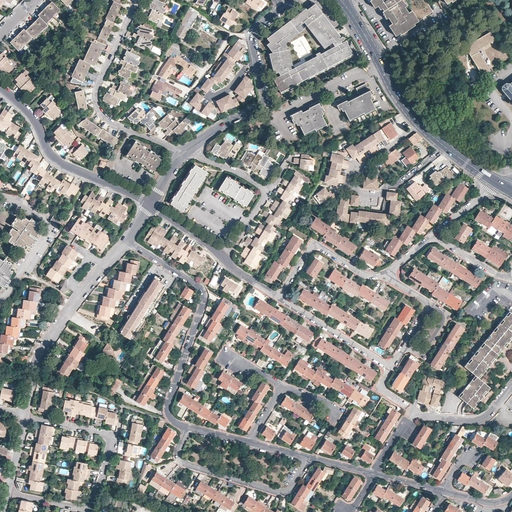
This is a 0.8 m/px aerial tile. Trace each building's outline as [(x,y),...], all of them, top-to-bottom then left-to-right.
[(153,2),(150,8),(163,14),(164,11),(165,8),(162,6),(163,4),(164,2),(165,0),(153,0),(152,1),(153,2)] [(198,0),(196,4),(204,6),(208,0),(213,0),(214,4),(211,9),(215,10),(221,0),(198,0)] [(242,0),(256,10),(260,6),(262,7),(265,3),(260,0),(242,0)] [(408,0),(371,0),(375,4),(376,4),(377,6),(380,4),(392,23),(389,25),(396,36),(406,30),(405,29),(410,26),(411,27),(421,20),(408,0)] [(408,0),(421,20),(428,15),(417,0),(408,0)] [(417,0),(428,15),(433,12),(425,0),(417,0)] [(115,1),(113,5),(121,9),(122,7),(121,6),(122,4),(121,4),(120,3),(115,1)] [(60,11),(61,10),(54,2),(52,4),(51,3),(49,5),(58,13),(60,11)] [(267,54),(271,74),(277,73),(278,75),(272,79),(279,93),(353,55),(346,40),(341,42),(341,41),(344,39),(344,38),(343,37),(342,37),(339,39),(338,38),(336,35),(338,33),(315,4),(307,10),(306,8),(293,18),(292,17),(266,37),(270,42),(267,45),(273,53),(267,54)] [(46,8),(55,17),(56,16),(58,13),(49,5),(47,6),(46,8)] [(163,17),(164,14),(163,14),(150,8),(147,6),(145,10),(149,12),(151,13),(150,15),(148,19),(156,22),(157,20),(158,18),(162,20),(163,17)] [(238,13),(229,7),(225,14),(224,13),(220,19),(230,25),(232,23),(234,20),(238,13)] [(53,18),(55,17),(46,8),(44,10),(42,12),(51,20),(53,18)] [(118,13),(111,9),(108,14),(117,18),(118,15),(117,15),(118,13)] [(197,14),(188,9),(181,23),(189,27),(197,14)] [(51,20),(42,12),(41,13),(40,14),(41,15),(40,16),(40,17),(41,18),(47,24),(49,22),(51,20)] [(48,27),(49,26),(47,24),(41,18),(40,19),(39,18),(38,19),(37,20),(46,29),(48,27)] [(108,19),(106,23),(114,27),(115,24),(114,24),(115,22),(113,22),(108,19)] [(34,24),(43,32),(44,31),(46,29),(37,20),(35,22),(34,24)] [(152,29),(153,25),(147,22),(145,26),(143,25),(141,24),(139,29),(140,30),(138,34),(150,40),(151,37),(152,34),(150,33),(151,31),(152,29)] [(189,27),(181,23),(175,32),(183,37),(189,27)] [(41,34),(43,32),(34,24),(32,25),(30,27),(39,36),(41,34)] [(34,38),(36,39),(37,38),(39,36),(30,27),(29,28),(28,29),(29,31),(28,32),(34,38)] [(111,31),(104,28),(102,32),(110,36),(111,34),(110,33),(111,31)] [(21,33),(30,41),(34,38),(28,32),(27,30),(26,30),(25,31),(24,30),(23,31),(21,33)] [(491,32),(465,47),(482,75),(490,71),(479,50),(496,40),(491,32)] [(19,37),(27,44),(30,41),(21,33),(20,34),(19,35),(20,36),(19,37)] [(151,43),(152,41),(150,40),(138,34),(135,33),(133,36),(136,37),(139,39),(138,41),(136,45),(143,48),(144,46),(145,44),(149,46),(151,43)] [(14,39),(23,48),(27,44),(19,37),(18,38),(17,37),(16,38),(14,39)] [(20,51),(23,48),(14,39),(13,40),(12,42),(13,43),(12,44),(20,51)] [(224,54),(229,58),(225,63),(222,61),(216,70),(218,71),(214,77),(213,76),(211,79),(208,76),(200,86),(206,91),(213,81),(215,83),(218,79),(220,81),(235,63),(233,62),(236,59),(237,59),(243,52),(241,51),(243,48),(247,47),(246,42),(246,40),(244,40),(243,40),(242,39),(241,39),(229,53),(227,51),(224,54)] [(174,40),(171,43),(178,48),(180,45),(175,42),(175,41),(174,40)] [(171,43),(169,42),(166,48),(164,52),(169,56),(170,53),(172,55),(173,52),(172,51),(173,49),(179,54),(182,51),(178,48),(171,43)] [(94,49),(102,52),(103,50),(102,49),(103,47),(96,44),(94,49)] [(137,55),(139,51),(133,48),(131,52),(129,51),(127,55),(126,56),(125,59),(124,61),(137,67),(138,64),(140,61),(137,60),(139,56),(137,55)] [(188,55),(194,60),(199,53),(192,49),(188,55)] [(90,57),(98,61),(99,59),(98,58),(99,56),(92,53),(90,57)] [(0,67),(9,59),(6,56),(4,58),(1,55),(0,54),(0,67)] [(196,69),(179,56),(177,54),(175,57),(173,57),(171,55),(162,68),(165,70),(166,69),(170,72),(172,69),(171,67),(173,64),(178,63),(181,65),(184,67),(182,70),(191,77),(196,69)] [(97,64),(98,61),(90,57),(87,62),(91,64),(92,64),(95,65),(96,63),(97,64)] [(9,59),(0,67),(0,70),(2,72),(3,71),(4,73),(5,72),(7,73),(9,73),(13,69),(13,67),(10,64),(12,62),(9,59)] [(82,65),(90,69),(91,66),(90,66),(91,64),(87,62),(84,60),(82,65)] [(119,74),(128,79),(129,77),(131,74),(132,71),(136,73),(137,69),(139,67),(137,67),(124,61),(122,60),(120,63),(123,64),(126,65),(125,68),(122,67),(119,74)] [(88,72),(90,69),(82,65),(79,70),(86,73),(87,72),(88,72)] [(162,68),(158,74),(165,77),(166,77),(170,72),(166,69),(165,70),(162,68)] [(30,73),(27,70),(26,70),(23,73),(21,73),(17,77),(17,79),(18,81),(17,82),(19,84),(18,85),(20,86),(21,88),(31,78),(28,74),(30,73)] [(158,74),(153,72),(153,74),(152,76),(158,80),(160,80),(158,84),(157,83),(154,82),(151,90),(153,91),(151,96),(160,100),(162,95),(161,95),(161,93),(162,90),(165,88),(168,90),(173,92),(173,93),(177,95),(179,92),(180,92),(181,89),(168,83),(168,84),(165,82),(163,81),(165,77),(158,74)] [(37,82),(35,80),(34,81),(31,78),(21,88),(23,90),(24,91),(25,90),(26,92),(27,91),(29,92),(31,92),(35,88),(35,87),(37,85),(37,82)] [(253,85),(243,78),(238,84),(233,90),(244,97),(253,85)] [(127,94),(129,95),(130,94),(132,90),(128,88),(129,87),(130,85),(122,81),(122,83),(121,85),(119,87),(117,86),(114,84),(112,88),(127,94)] [(511,81),(509,84),(508,83),(505,82),(501,86),(501,89),(508,99),(508,100),(508,101),(508,102),(509,104),(510,104),(511,104),(511,103),(511,81)] [(367,86),(366,83),(356,87),(359,95),(348,101),(347,99),(337,104),(340,110),(342,108),(343,110),(344,109),(350,121),(364,113),(365,115),(376,109),(370,98),(372,98),(370,94),(372,93),(369,85),(367,86)] [(112,88),(111,87),(109,91),(112,92),(115,93),(114,95),(110,94),(107,92),(106,94),(105,98),(103,100),(116,106),(117,104),(119,100),(120,98),(124,100),(125,97),(127,94),(112,88)] [(234,104),(229,93),(222,97),(215,100),(221,111),(234,104)] [(203,99),(197,95),(190,105),(196,109),(200,103),(203,99)] [(44,112),(46,113),(56,104),(53,101),(51,103),(48,100),(47,100),(42,103),(42,105),(43,107),(42,108),(44,110),(43,110),(44,112)] [(324,111),(320,102),(309,107),(309,108),(302,111),(301,109),(290,115),(294,124),(296,123),(297,125),(299,124),(304,134),(315,129),(316,131),(327,125),(322,114),(323,113),(322,112),(324,111)] [(200,103),(196,109),(202,113),(206,107),(200,103)] [(215,108),(209,103),(206,107),(202,113),(208,118),(215,108)] [(56,104),(46,113),(48,116),(49,117),(50,116),(51,118),(52,116),(54,118),(56,118),(60,114),(60,112),(57,109),(59,107),(56,104)] [(135,122),(136,123),(139,120),(146,114),(144,112),(142,109),(139,112),(138,110),(136,108),(135,109),(132,106),(127,111),(131,115),(129,116),(132,119),(133,120),(135,122)] [(0,125),(9,112),(7,111),(4,109),(1,113),(3,114),(1,116),(0,114),(0,125)] [(151,112),(150,110),(146,114),(139,120),(144,125),(145,124),(146,122),(149,126),(148,127),(151,130),(156,125),(153,122),(154,121),(153,119),(151,117),(154,115),(151,112)] [(11,114),(9,112),(0,125),(0,128),(3,130),(5,128),(8,130),(13,123),(9,120),(8,120),(9,118),(10,119),(13,115),(11,114)] [(165,133),(167,136),(169,134),(180,123),(178,121),(176,119),(173,121),(172,120),(169,117),(167,114),(159,122),(164,129),(165,128),(167,126),(169,128),(167,131),(165,133)] [(190,119),(187,117),(183,121),(180,123),(169,134),(171,137),(174,134),(176,132),(178,134),(179,136),(181,138),(187,132),(186,131),(184,129),(192,121),(190,118),(190,119)] [(82,125),(86,128),(91,121),(89,119),(88,121),(86,119),(82,125)] [(394,128),(388,119),(379,123),(382,127),(379,130),(386,141),(397,134),(394,129),(394,128)] [(13,123),(8,130),(7,133),(10,135),(12,132),(16,134),(14,137),(17,139),(21,133),(18,131),(20,128),(18,127),(17,125),(16,127),(14,125),(15,124),(13,123)] [(67,134),(67,133),(64,130),(66,128),(67,127),(63,123),(60,125),(60,126),(59,127),(55,131),(54,133),(56,135),(55,136),(56,137),(55,138),(57,140),(58,141),(59,142),(67,134)] [(94,125),(90,131),(93,134),(99,126),(96,125),(95,126),(94,125)] [(99,126),(93,134),(98,136),(98,135),(102,130),(100,129),(100,128),(99,126)] [(98,135),(102,138),(107,131),(105,129),(104,130),(103,129),(102,130),(98,135)] [(386,141),(379,130),(373,134),(379,143),(381,141),(381,140),(382,140),(382,141),(382,142),(385,146),(388,144),(386,141)] [(422,138),(416,132),(408,138),(413,144),(422,138)] [(70,136),(67,133),(67,134),(59,142),(60,143),(61,144),(62,143),(64,145),(65,144),(66,146),(68,146),(74,140),(70,136)] [(110,134),(106,141),(110,143),(115,136),(113,135),(112,136),(110,134)] [(379,143),(373,134),(366,138),(376,153),(380,150),(376,145),(375,145),(376,144),(377,144),(379,143)] [(115,136),(110,143),(114,146),(118,140),(117,139),(117,138),(115,136)] [(376,153),(366,138),(360,142),(366,151),(367,150),(367,149),(369,149),(369,150),(372,155),(376,153)] [(233,146),(227,142),(224,141),(220,147),(216,145),(212,152),(219,156),(220,154),(226,158),(228,155),(230,152),(232,153),(230,156),(228,158),(231,160),(240,145),(238,144),(236,142),(233,146)] [(139,144),(135,142),(128,154),(132,157),(131,158),(135,160),(136,159),(140,161),(142,163),(147,166),(147,167),(150,169),(151,168),(155,171),(162,159),(158,156),(159,155),(155,153),(155,154),(150,151),(147,149),(143,147),(144,146),(140,144),(139,144)] [(366,151),(360,142),(354,146),(357,150),(357,151),(364,161),(367,159),(364,154),(363,153),(363,152),(364,152),(366,151)] [(23,145),(21,144),(19,147),(16,151),(16,152),(20,154),(18,157),(22,160),(29,149),(27,148),(24,146),(23,148),(22,146),(23,145)] [(75,146),(69,152),(71,153),(72,155),(74,154),(77,156),(78,155),(80,157),(81,156),(82,157),(84,158),(89,153),(89,152),(85,148),(86,147),(83,144),(78,149),(75,146)] [(353,160),(355,158),(355,157),(357,157),(357,158),(360,163),(364,161),(357,151),(357,150),(354,146),(352,144),(346,148),(349,153),(353,160)] [(405,149),(401,144),(395,149),(399,155),(405,149)] [(417,157),(410,147),(402,153),(406,158),(402,161),(406,166),(410,163),(410,164),(411,163),(412,165),(416,162),(414,160),(418,157),(417,157)] [(344,153),(333,149),(332,154),(344,157),(349,153),(346,148),(343,150),(344,153)] [(29,149),(22,160),(26,163),(28,159),(31,161),(34,158),(36,154),(35,153),(34,154),(32,153),(33,152),(31,151),(29,149)] [(254,169),(262,156),(260,155),(257,153),(255,156),(254,155),(250,152),(248,151),(242,160),(244,161),(247,164),(249,165),(250,164),(252,161),(254,162),(252,165),(250,168),(253,170),(254,169)] [(392,151),(382,159),(387,165),(397,157),(396,157),(392,151)] [(39,156),(36,154),(34,158),(31,161),(29,165),(33,167),(31,170),(35,173),(40,166),(42,163),(38,160),(40,157),(39,156)] [(264,154),(262,156),(254,169),(258,171),(259,168),(261,165),(263,166),(261,169),(259,172),(261,174),(265,176),(266,177),(274,166),(272,164),(268,162),(266,161),(269,157),(266,155),(264,154)] [(344,157),(332,154),(330,160),(332,161),(349,165),(350,161),(344,160),(343,160),(343,159),(344,157)] [(294,159),(293,164),(298,165),(298,163),(300,164),(300,169),(308,170),(308,166),(312,167),(312,161),(309,161),(310,157),(302,156),(301,160),(294,159)] [(349,165),(332,161),(330,168),(340,171),(341,169),(340,168),(341,167),(342,168),(348,170),(349,165)] [(208,172),(196,164),(193,169),(192,168),(189,171),(190,172),(185,181),(184,180),(182,183),(183,184),(180,189),(178,192),(176,196),(175,195),(172,199),(173,199),(171,203),(183,212),(185,207),(187,208),(189,204),(188,204),(191,200),(192,197),(195,192),(196,193),(198,189),(197,189),(203,180),(204,181),(206,177),(205,176),(208,172)] [(40,166),(35,173),(39,175),(37,178),(41,181),(47,172),(47,171),(45,170),(43,169),(42,170),(40,169),(41,167),(40,166)] [(442,169),(442,170),(444,172),(441,174),(439,172),(438,170),(437,171),(435,170),(429,175),(430,177),(429,178),(435,186),(446,178),(447,180),(455,174),(451,169),(450,171),(446,166),(442,169)] [(330,168),(328,176),(345,180),(346,176),(340,175),(339,175),(339,174),(340,174),(340,171),(330,168)] [(47,172),(41,181),(40,182),(44,185),(46,182),(50,185),(54,177),(52,176),(51,177),(50,176),(50,175),(49,174),(47,172)] [(307,177),(300,172),(298,176),(295,174),(293,177),(294,178),(294,180),(292,179),(290,182),(300,188),(307,177)] [(328,176),(326,175),(324,182),(337,186),(337,183),(337,182),(338,181),(339,182),(344,184),(345,180),(328,176)] [(226,176),(219,189),(223,191),(222,192),(226,195),(226,194),(231,196),(234,198),(238,201),(237,202),(241,204),(241,203),(246,206),(254,194),(250,191),(250,190),(246,188),(242,186),(238,184),(234,181),(235,180),(231,178),(231,179),(226,176)] [(378,178),(367,176),(367,180),(365,180),(364,188),(379,190),(380,182),(378,182),(378,178)] [(50,185),(48,187),(53,190),(55,187),(57,189),(59,187),(62,182),(60,181),(59,182),(57,181),(58,180),(56,178),(54,177),(50,185)] [(297,192),(300,188),(290,182),(284,178),(282,183),(285,185),(286,184),(288,185),(285,189),(292,194),(294,191),(297,192)] [(61,192),(65,195),(66,193),(72,184),(69,183),(67,182),(66,183),(65,182),(66,181),(64,179),(62,182),(59,187),(63,189),(61,192)] [(418,186),(419,186),(415,181),(407,188),(416,200),(424,194),(421,190),(418,186)] [(74,184),(72,183),(72,184),(66,193),(71,197),(73,193),(76,195),(80,188),(78,187),(78,188),(76,187),(77,186),(74,184)] [(451,196),(455,199),(459,202),(467,188),(459,183),(454,192),(451,196)] [(292,200),(295,195),(292,194),(285,189),(279,186),(277,190),(280,193),(281,192),(283,193),(280,197),(283,199),(287,202),(289,198),(292,200)] [(330,200),(335,196),(333,193),(331,194),(330,195),(328,192),(324,187),(316,193),(323,201),(327,197),(330,200)] [(392,210),(390,210),(390,214),(400,216),(402,201),(397,200),(399,192),(388,191),(387,195),(389,195),(388,199),(392,199),(391,203),(393,203),(392,210)] [(83,207),(87,210),(90,206),(94,199),(97,195),(95,193),(93,192),(90,196),(92,197),(91,198),(89,197),(86,195),(81,202),(85,204),(83,207)] [(355,204),(355,205),(359,206),(360,195),(352,194),(352,199),(341,197),(341,205),(338,204),(337,212),(338,212),(338,218),(342,218),(342,220),(349,221),(350,217),(349,216),(349,213),(348,213),(347,213),(347,209),(349,209),(350,203),(351,203),(355,204)] [(446,212),(455,199),(451,196),(447,194),(438,207),(441,209),(446,212)] [(91,211),(95,213),(98,209),(103,202),(105,198),(103,197),(101,195),(99,199),(100,200),(99,202),(97,201),(94,199),(90,206),(93,208),(91,211)] [(100,215),(104,218),(107,213),(112,206),(114,202),(112,200),(110,199),(107,203),(109,204),(108,206),(106,205),(103,202),(98,209),(102,212),(100,215)] [(273,203),(288,213),(291,209),(288,207),(290,204),(287,202),(283,199),(280,204),(279,203),(279,201),(275,199),(273,203)] [(109,218),(113,221),(123,206),(120,204),(119,203),(116,207),(117,208),(116,210),(115,209),(112,206),(107,213),(110,215),(109,218)] [(273,215),(280,219),(282,216),(285,218),(288,213),(273,203),(270,208),(273,210),(275,209),(276,210),(273,215)] [(433,223),(441,209),(438,207),(433,204),(425,218),(428,220),(433,223)] [(123,206),(113,221),(117,224),(119,221),(123,223),(127,216),(123,214),(122,213),(124,211),(125,212),(127,209),(124,207),(123,206)] [(277,224),(280,219),(273,215),(264,210),(261,214),(265,217),(266,215),(268,216),(265,221),(268,223),(272,225),(274,222),(277,224)] [(355,213),(352,213),(350,221),(358,223),(358,220),(388,225),(389,216),(384,215),(385,213),(378,212),(378,214),(370,213),(371,211),(363,210),(363,212),(360,212),(356,211),(355,213)] [(491,224),(494,219),(480,211),(475,218),(489,227),(491,224)] [(62,219),(54,214),(52,219),(59,223),(62,219)] [(420,234),(428,220),(425,218),(420,215),(412,229),(415,231),(420,234)] [(26,218),(24,217),(23,220),(17,216),(15,218),(16,219),(15,221),(14,220),(13,222),(14,223),(13,225),(18,228),(17,229),(14,227),(11,231),(12,232),(11,234),(13,235),(10,241),(12,242),(13,241),(15,242),(14,244),(16,245),(17,244),(19,245),(20,244),(24,246),(25,245),(26,246),(27,244),(33,248),(35,245),(33,244),(34,242),(36,243),(37,241),(36,240),(37,239),(32,236),(33,234),(37,236),(39,232),(38,231),(39,229),(37,228),(40,222),(38,221),(37,223),(36,222),(37,220),(34,218),(32,220),(31,220),(27,217),(26,218)] [(496,216),(494,219),(491,224),(504,232),(503,235),(511,241),(511,226),(509,224),(496,216)] [(324,235),(329,227),(326,225),(327,223),(323,221),(322,222),(316,218),(311,226),(324,235)] [(79,234),(86,224),(78,219),(70,231),(74,234),(75,232),(79,235),(79,234)] [(86,223),(86,224),(79,234),(81,236),(81,238),(85,241),(86,240),(94,228),(86,223)] [(257,227),(273,237),(276,233),(273,231),(275,227),(272,225),(268,223),(265,228),(263,227),(264,226),(260,223),(257,227)] [(472,229),(463,224),(455,237),(463,242),(472,229)] [(148,242),(153,244),(162,229),(160,227),(158,226),(156,230),(157,230),(156,232),(154,231),(151,230),(147,236),(150,238),(148,242)] [(406,244),(415,231),(412,229),(407,226),(398,239),(402,241),(406,244)] [(94,227),(94,228),(86,240),(91,243),(92,241),(95,243),(102,232),(94,227)] [(262,241),(265,243),(267,240),(270,241),(273,237),(257,227),(255,232),(259,234),(260,233),(261,234),(258,238),(262,241)] [(336,230),(329,227),(324,235),(323,237),(350,254),(355,246),(348,241),(349,239),(344,235),(343,238),(334,233),(336,230)] [(159,244),(162,246),(167,239),(163,237),(162,236),(163,235),(164,235),(167,232),(164,230),(162,229),(153,244),(157,247),(159,244)] [(102,232),(95,243),(97,245),(96,246),(101,249),(110,237),(102,232)] [(285,248),(293,254),(302,240),(293,235),(289,242),(288,241),(285,244),(287,245),(285,248)] [(164,251),(168,254),(170,251),(175,244),(178,239),(176,237),(173,236),(171,240),(172,240),(171,242),(170,241),(167,239),(162,246),(166,248),(164,251)] [(253,247),(260,251),(263,246),(260,244),(262,241),(258,238),(255,237),(252,241),(251,240),(252,239),(248,236),(245,241),(253,247)] [(398,239),(394,236),(390,242),(387,240),(383,248),(386,250),(394,255),(402,241),(398,239)] [(376,244),(367,239),(365,242),(373,248),(376,244)] [(491,249),(477,240),(472,248),(486,257),(499,265),(506,254),(493,246),(491,249)] [(176,259),(178,256),(182,249),(186,244),(183,242),(181,241),(179,245),(180,245),(179,247),(178,246),(175,244),(170,251),(173,253),(172,256),(176,259)] [(366,245),(363,243),(356,255),(359,257),(366,245)] [(75,255),(77,256),(79,253),(70,247),(67,245),(62,253),(63,254),(72,260),(75,255)] [(179,261),(184,264),(186,261),(192,251),(194,249),(191,247),(190,246),(187,250),(189,251),(187,252),(186,252),(182,249),(178,256),(181,258),(179,261)] [(243,251),(258,260),(261,256),(258,254),(260,251),(253,247),(250,251),(249,250),(250,249),(246,246),(243,251)] [(284,267),(293,254),(285,248),(276,262),(283,266),(284,267)] [(440,264),(444,256),(432,248),(427,256),(440,264)] [(369,251),(365,249),(360,257),(373,266),(374,264),(379,258),(379,257),(370,250),(369,251)] [(195,253),(192,251),(186,261),(190,264),(192,261),(196,263),(194,266),(197,268),(201,261),(198,259),(200,256),(199,256),(197,255),(196,256),(194,254),(195,253)] [(255,265),(258,260),(243,251),(240,255),(244,257),(245,256),(247,257),(244,262),(250,266),(252,263),(255,265)] [(75,261),(74,261),(72,260),(63,254),(58,261),(68,268),(71,264),(73,265),(75,261)] [(451,271),(456,264),(444,256),(440,264),(451,271)] [(0,259),(0,286),(1,288),(2,285),(8,288),(9,286),(8,285),(9,283),(10,284),(12,281),(10,280),(11,279),(7,277),(8,276),(12,278),(14,273),(12,272),(13,271),(11,270),(15,264),(12,262),(12,263),(10,262),(11,261),(8,260),(7,262),(5,261),(1,258),(0,259)] [(323,263),(315,258),(307,272),(315,277),(323,263)] [(382,260),(379,258),(374,264),(378,267),(382,260)] [(125,271),(132,272),(136,273),(138,261),(130,260),(130,264),(125,263),(124,267),(126,267),(125,271)] [(68,268),(58,261),(57,261),(52,268),(62,275),(64,271),(66,272),(68,268)] [(274,279),(283,266),(276,262),(275,261),(266,274),(274,279)] [(464,279),(468,271),(456,264),(451,271),(464,279)] [(62,275),(52,268),(47,276),(56,282),(58,277),(59,278),(62,275)] [(421,284),(426,276),(414,268),(409,276),(421,284)] [(131,281),(132,272),(125,271),(124,271),(120,270),(119,275),(116,275),(115,279),(127,281),(131,281)] [(342,287),(347,279),(341,275),(335,271),(334,270),(329,278),(330,279),(333,281),(342,287)] [(480,279),(468,271),(464,279),(476,286),(480,279)] [(158,278),(158,277),(155,275),(151,282),(145,292),(144,292),(138,301),(139,301),(130,315),(130,316),(131,316),(131,317),(130,318),(130,319),(129,319),(128,319),(127,319),(124,325),(123,325),(120,330),(121,331),(120,333),(123,335),(125,331),(127,332),(131,326),(129,324),(133,317),(138,320),(162,283),(160,282),(162,280),(161,280),(160,280),(159,280),(158,280),(158,279),(158,278)] [(438,284),(426,276),(421,284),(433,291),(437,286),(438,284)] [(230,283),(231,282),(226,278),(221,285),(224,287),(222,290),(227,293),(229,290),(237,295),(241,288),(233,283),(232,284),(230,283)] [(126,290),(127,281),(115,279),(114,284),(112,284),(112,288),(121,289),(126,290)] [(361,287),(347,279),(342,287),(356,295),(357,293),(361,287)] [(167,287),(162,283),(138,320),(133,317),(129,324),(131,326),(127,332),(125,331),(123,335),(133,341),(167,287)] [(179,297),(184,301),(186,298),(188,299),(193,291),(183,285),(179,292),(181,294),(179,297)] [(362,285),(361,287),(357,293),(371,302),(376,293),(362,285)] [(449,294),(437,286),(433,291),(432,294),(444,302),(449,294)] [(39,296),(41,296),(42,289),(34,287),(34,291),(30,291),(29,300),(38,301),(39,301),(39,296)] [(120,298),(121,289),(112,288),(109,288),(108,293),(107,292),(106,296),(116,298),(120,298)] [(312,294),(304,289),(299,297),(312,306),(317,298),(317,297),(319,294),(314,291),(312,294)] [(389,301),(376,293),(371,302),(384,310),(389,301)] [(461,301),(449,294),(444,302),(456,309),(461,301)] [(115,306),(116,298),(106,296),(104,296),(103,301),(101,300),(101,304),(111,306),(114,306),(115,306)] [(216,309),(223,314),(228,306),(231,302),(224,297),(216,309)] [(327,312),(331,306),(317,298),(312,306),(326,314),(327,312)] [(38,301),(29,300),(25,299),(23,309),(35,310),(36,304),(38,305),(38,301)] [(268,316),(273,308),(260,299),(255,308),(268,316)] [(174,311),(186,318),(191,310),(180,303),(174,311)] [(111,306),(101,304),(100,310),(98,310),(97,317),(104,319),(105,315),(109,316),(112,317),(114,306),(111,306)] [(341,321),(346,313),(332,304),(331,306),(327,312),(341,321)] [(397,319),(403,322),(405,324),(413,310),(406,305),(397,319)] [(223,314),(227,316),(232,308),(228,306),(223,314)] [(35,310),(23,309),(19,308),(18,317),(27,318),(29,318),(30,313),(34,314),(36,314),(37,310),(35,310)] [(282,324),(287,316),(273,308),(268,316),(282,324)] [(216,309),(211,318),(218,322),(223,314),(216,309)] [(181,326),(186,318),(174,311),(171,317),(172,318),(171,320),(181,326)] [(511,337),(511,313),(509,311),(463,365),(475,375),(458,396),(473,408),(490,388),(479,378),(511,337)] [(354,329),(359,321),(346,313),(341,321),(354,329)] [(295,333),(300,325),(287,316),(282,324),(295,333)] [(27,318),(18,317),(14,317),(12,326),(21,327),(24,327),(25,322),(26,322),(27,318)] [(395,336),(403,322),(397,319),(395,317),(386,331),(395,336)] [(208,328),(216,332),(221,324),(218,322),(211,318),(206,326),(208,328)] [(181,326),(171,320),(169,319),(164,328),(168,330),(176,335),(181,326)] [(372,330),(359,321),(354,329),(368,338),(372,330)] [(216,332),(219,335),(225,326),(221,324),(216,332)] [(447,337),(455,342),(464,328),(456,324),(447,337)] [(21,327),(12,326),(8,325),(7,334),(18,336),(19,331),(20,331),(21,327)] [(243,341),(250,330),(241,325),(237,332),(239,334),(237,337),(243,341)] [(314,333),(300,325),(295,333),(308,341),(314,333)] [(260,332),(252,327),(250,330),(258,335),(260,332)] [(208,328),(201,340),(208,344),(216,332),(208,328)] [(176,335),(168,330),(163,338),(165,340),(172,344),(173,341),(172,341),(173,339),(176,335)] [(251,346),(258,335),(250,330),(243,341),(246,343),(249,340),(250,341),(248,344),(251,346)] [(386,349),(395,336),(386,331),(378,344),(386,349)] [(18,336),(7,334),(3,334),(1,343),(10,344),(13,344),(13,339),(15,339),(18,340),(18,336)] [(74,347),(83,352),(88,344),(84,342),(86,338),(80,335),(76,341),(77,342),(74,347)] [(262,348),(265,343),(266,341),(258,335),(251,346),(256,349),(258,348),(259,346),(261,347),(262,348)] [(330,355),(335,347),(318,336),(313,344),(330,355)] [(447,355),(455,342),(447,337),(439,350),(447,355)] [(275,344),(267,339),(266,341),(265,343),(273,347),(275,344)] [(173,345),(172,344),(165,340),(164,342),(160,348),(168,353),(173,345)] [(120,350),(115,346),(115,345),(109,341),(107,343),(106,345),(103,350),(110,355),(107,359),(113,362),(115,358),(120,350)] [(10,344),(1,343),(0,342),(0,352),(1,352),(3,352),(7,353),(8,347),(9,348),(10,344)] [(269,356),(274,348),(273,347),(265,343),(262,348),(261,350),(269,356)] [(84,353),(83,352),(74,347),(73,346),(71,349),(72,350),(69,355),(80,361),(84,353)] [(168,353),(160,348),(157,347),(152,355),(163,362),(168,353)] [(304,356),(308,350),(303,347),(299,353),(304,356)] [(344,363),(349,355),(335,347),(330,355),(344,363)] [(200,356),(208,361),(213,353),(205,348),(200,356)] [(269,356),(277,360),(282,353),(274,348),(269,356)] [(282,353),(277,360),(286,366),(293,354),(285,349),(282,353)] [(439,369),(447,355),(439,350),(431,364),(439,369)] [(27,356),(19,354),(18,358),(19,358),(19,362),(24,363),(27,356)] [(75,369),(80,361),(69,355),(67,359),(65,358),(63,362),(64,362),(73,368),(75,369)] [(357,372),(362,364),(349,355),(344,363),(357,372)] [(412,355),(393,385),(401,390),(420,360),(412,355)] [(202,370),(208,361),(200,356),(195,365),(202,370)] [(265,361),(260,358),(257,364),(259,365),(262,367),(265,361)] [(310,363),(301,358),(299,361),(293,371),(293,372),(301,377),(303,374),(308,366),(310,363)] [(68,376),(73,368),(64,362),(61,367),(60,366),(56,373),(63,377),(64,374),(68,376)] [(202,370),(195,365),(193,364),(191,367),(193,368),(192,368),(191,368),(188,372),(192,375),(200,379),(202,381),(207,372),(205,371),(202,370)] [(376,372),(362,364),(357,372),(371,380),(376,372)] [(150,373),(160,380),(164,372),(157,367),(157,368),(155,366),(150,373)] [(303,374),(301,377),(307,380),(309,377),(311,379),(313,377),(316,372),(308,366),(303,374)] [(327,372),(319,366),(317,369),(325,375),(327,372)] [(321,382),(325,375),(317,369),(316,372),(313,377),(316,379),(314,383),(318,386),(321,382)] [(228,385),(233,377),(223,371),(219,378),(228,385)] [(148,372),(142,381),(143,382),(154,388),(160,380),(150,373),(148,372)] [(443,376),(432,374),(431,377),(424,375),(420,390),(419,390),(419,392),(420,392),(417,401),(424,403),(430,383),(435,385),(430,404),(430,405),(437,407),(440,395),(441,389),(442,390),(444,380),(442,380),(443,376)] [(202,381),(200,379),(192,375),(187,383),(198,390),(204,382),(202,381)] [(329,387),(331,385),(334,380),(325,375),(321,382),(329,387)] [(242,383),(233,377),(228,385),(237,390),(242,383)] [(122,381),(116,378),(111,388),(116,391),(122,381)] [(340,391),(345,384),(335,378),(334,380),(331,385),(340,391)] [(152,392),(154,388),(143,382),(138,390),(142,392),(149,397),(153,399),(156,395),(153,393),(152,392)] [(259,382),(254,389),(264,395),(270,386),(262,382),(261,383),(259,382)] [(370,389),(359,382),(357,385),(367,391),(370,389)] [(430,404),(435,385),(430,383),(424,403),(424,404),(430,406),(430,405),(430,404)] [(340,391),(349,397),(354,389),(345,384),(340,391)] [(44,386),(43,390),(44,390),(44,395),(43,399),(53,401),(55,392),(53,392),(54,388),(44,386)] [(5,399),(13,401),(15,391),(3,389),(1,398),(5,399)] [(264,395),(254,389),(249,397),(255,400),(259,403),(264,395)] [(354,389),(349,397),(359,403),(358,404),(363,407),(369,399),(354,389)] [(149,397),(142,392),(136,401),(144,405),(149,397)] [(189,407),(193,400),(184,394),(179,402),(189,407)] [(291,410),(296,402),(286,396),(281,405),(284,407),(285,406),(291,410)] [(51,410),(53,401),(43,399),(42,403),(41,408),(40,407),(39,411),(49,413),(50,409),(51,410)] [(75,400),(70,399),(70,400),(64,399),(62,410),(68,411),(67,415),(71,416),(75,400)] [(79,400),(75,400),(71,416),(76,417),(76,412),(81,413),(83,403),(78,402),(79,400)] [(198,413),(203,406),(193,400),(189,407),(198,413)] [(262,405),(259,403),(255,400),(252,404),(249,410),(256,414),(262,405)] [(207,419),(211,411),(207,408),(209,405),(205,402),(203,406),(198,413),(196,416),(201,419),(203,416),(207,419)] [(291,410),(300,416),(305,408),(296,402),(291,410)] [(83,403),(81,413),(85,414),(89,415),(89,416),(92,417),(95,406),(91,406),(91,404),(83,403)] [(102,408),(95,406),(92,417),(96,418),(96,416),(100,417),(105,418),(106,411),(107,408),(102,407),(102,408)] [(362,411),(355,406),(346,419),(353,424),(356,420),(359,415),(362,411)] [(394,423),(400,413),(392,409),(390,407),(387,411),(390,413),(387,418),(394,423)] [(305,408),(300,416),(310,422),(315,414),(305,408)] [(251,422),(256,414),(249,410),(244,418),(251,422)] [(114,412),(106,411),(105,418),(104,421),(112,422),(112,424),(116,424),(118,415),(114,414),(114,412)] [(220,416),(211,411),(207,419),(215,424),(216,421),(220,416)] [(230,419),(221,414),(220,416),(216,421),(225,427),(230,419)] [(131,431),(141,433),(143,424),(141,424),(142,421),(132,418),(131,422),(133,422),(131,431)] [(251,422),(244,418),(239,426),(246,430),(251,422)] [(388,432),(394,423),(387,418),(381,427),(388,432)] [(0,419),(0,436),(1,437),(1,436),(6,436),(8,426),(3,425),(4,421),(0,419)] [(345,437),(353,424),(346,419),(337,433),(345,437)] [(52,432),(53,427),(43,425),(42,430),(37,429),(37,433),(53,436),(54,432),(52,432)] [(282,429),(278,436),(290,443),(294,436),(291,434),(293,430),(285,425),(282,429)] [(388,432),(381,427),(377,425),(374,431),(377,433),(375,437),(383,442),(388,432)] [(418,434),(425,439),(431,429),(424,425),(418,434)] [(275,431),(267,426),(263,434),(271,439),(275,431)] [(467,426),(462,426),(462,427),(461,428),(457,436),(461,438),(467,426)] [(162,438),(170,442),(175,433),(168,428),(162,438)] [(485,431),(478,430),(476,433),(471,441),(481,447),(488,436),(489,434),(485,431)] [(139,442),(141,433),(131,431),(129,440),(127,439),(126,443),(129,444),(137,445),(138,442),(139,442)] [(317,437),(313,434),(309,431),(306,435),(301,443),(310,449),(317,437)] [(53,436),(37,433),(36,437),(40,438),(39,443),(48,445),(49,445),(50,440),(52,440),(53,436)] [(501,439),(494,434),(494,435),(490,433),(489,434),(488,436),(481,447),(480,449),(484,451),(487,446),(492,450),(497,442),(499,443),(501,439)] [(420,448),(425,439),(418,434),(412,443),(420,448)] [(457,436),(456,435),(453,438),(449,436),(446,440),(450,443),(447,448),(455,452),(463,439),(461,438),(457,436)] [(71,438),(67,437),(62,436),(60,447),(69,448),(69,447),(73,448),(75,437),(71,436),(71,438)] [(78,438),(75,437),(73,448),(76,448),(76,450),(84,451),(86,441),(81,440),(78,439),(78,438)] [(162,438),(157,447),(164,451),(170,442),(162,438)] [(321,447),(331,453),(335,446),(326,440),(321,447)] [(90,442),(86,441),(84,451),(88,452),(88,453),(96,455),(98,444),(93,444),(89,443),(90,442)] [(48,445),(39,443),(37,443),(36,448),(32,447),(32,451),(48,454),(49,450),(47,450),(48,445)] [(371,447),(365,443),(362,448),(368,452),(371,447)] [(138,445),(137,445),(129,444),(128,448),(127,452),(125,452),(124,456),(134,458),(135,454),(137,454),(138,445)] [(354,451),(345,445),(341,452),(350,458),(354,451)] [(8,450),(0,446),(0,453),(7,456),(8,450)] [(164,451),(157,447),(151,456),(152,457),(150,460),(155,463),(157,460),(158,461),(164,451)] [(373,456),(361,448),(358,454),(361,456),(361,457),(369,463),(373,456)] [(449,462),(455,452),(447,448),(441,457),(443,458),(449,462)] [(48,454),(32,451),(31,455),(35,456),(34,461),(45,463),(46,458),(47,459),(48,454)] [(398,464),(402,457),(393,452),(389,459),(398,464)] [(495,461),(487,456),(481,465),(489,470),(495,461)] [(406,469),(407,467),(410,462),(402,457),(398,464),(406,469)] [(450,463),(449,462),(443,458),(438,467),(445,471),(450,463)] [(420,475),(424,467),(417,462),(412,459),(410,462),(407,467),(420,475)] [(130,467),(131,462),(120,460),(119,465),(115,464),(114,468),(119,469),(121,469),(131,471),(132,467),(130,467)] [(45,463),(34,461),(33,466),(29,465),(28,469),(44,473),(45,468),(44,468),(45,463)] [(87,464),(76,462),(75,466),(74,466),(73,470),(89,474),(90,469),(86,469),(87,464)] [(445,471),(438,467),(435,465),(429,473),(440,480),(445,471)] [(323,475),(325,472),(327,473),(333,474),(334,469),(329,468),(324,467),(322,471),(317,468),(312,477),(319,481),(323,475)] [(44,473),(28,469),(27,473),(31,474),(30,479),(41,481),(42,477),(44,477),(44,473)] [(129,480),(131,471),(121,469),(119,478),(117,477),(116,481),(127,483),(128,480),(129,480)] [(511,480),(511,474),(507,469),(498,479),(507,486),(511,480)] [(88,478),(89,474),(73,470),(72,475),(73,475),(72,480),(84,482),(85,478),(88,478)] [(161,484),(166,477),(156,471),(152,478),(155,481),(161,484)] [(466,485),(467,483),(471,478),(462,472),(458,480),(466,485)] [(348,486),(355,491),(361,481),(354,476),(348,486)] [(467,483),(476,488),(480,481),(472,476),(471,478),(467,483)] [(170,490),(170,491),(175,483),(166,477),(161,484),(163,486),(170,490)] [(306,486),(310,489),(314,491),(314,490),(319,482),(319,481),(312,477),(306,486)] [(41,481),(30,479),(29,479),(28,483),(32,484),(31,489),(42,491),(43,486),(44,487),(45,482),(42,482),(41,481)] [(83,487),(84,482),(72,480),(71,480),(68,479),(67,483),(69,484),(68,489),(78,491),(79,486),(83,487)] [(183,484),(177,480),(175,483),(170,491),(166,498),(173,502),(174,501),(178,496),(180,497),(185,490),(186,488),(185,487),(182,485),(183,484)] [(205,493),(209,486),(201,481),(196,488),(197,489),(195,491),(202,496),(204,493),(205,493)] [(480,481),(476,488),(488,496),(492,488),(480,481)] [(297,494),(304,499),(310,489),(306,486),(303,484),(297,494)] [(147,489),(140,485),(137,490),(145,493),(147,489)] [(381,498),(382,495),(386,490),(377,485),(373,492),(381,498)] [(167,495),(170,490),(163,486),(159,490),(167,495)] [(213,499),(218,491),(209,486),(205,493),(213,499)] [(349,500),(355,491),(348,486),(342,495),(349,500)] [(391,501),(395,493),(387,488),(386,490),(382,495),(391,501)] [(82,492),(78,491),(68,489),(66,489),(66,493),(67,493),(66,498),(76,500),(77,495),(81,496),(82,492)] [(213,499),(221,504),(226,496),(218,491),(213,499)] [(404,498),(395,493),(391,501),(399,506),(404,498)] [(245,508),(250,511),(252,508),(257,501),(246,494),(241,501),(244,503),(247,506),(245,508)] [(304,499),(297,494),(291,503),(303,511),(309,502),(308,502),(306,500),(304,499)] [(226,496),(221,504),(222,505),(228,508),(233,511),(237,504),(226,496)] [(417,506),(424,511),(430,501),(422,496),(419,502),(415,500),(413,503),(417,506)] [(31,507),(32,502),(22,500),(21,505),(17,504),(16,508),(19,509),(30,511),(31,511),(32,511),(33,507),(31,507)] [(257,511),(261,511),(265,507),(257,501),(252,508),(257,511)] [(423,511),(424,511),(417,506),(413,503),(410,507),(414,510),(412,511),(423,511)]
